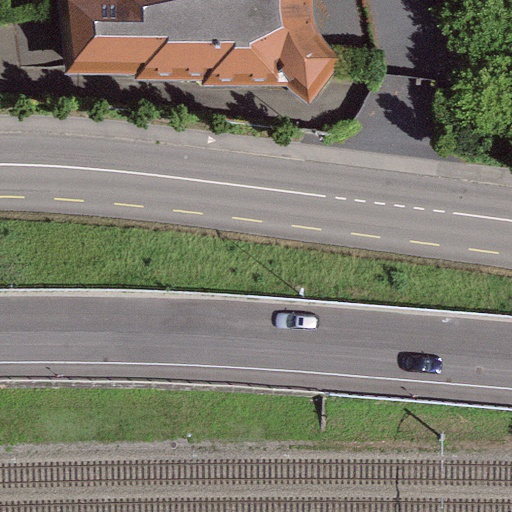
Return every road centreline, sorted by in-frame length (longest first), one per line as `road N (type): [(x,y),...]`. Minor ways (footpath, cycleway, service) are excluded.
road 1 (primary): [(0,169),(124,175),(511,221)]
road 2 (tertiary): [(0,334),(226,339),(511,361)]
